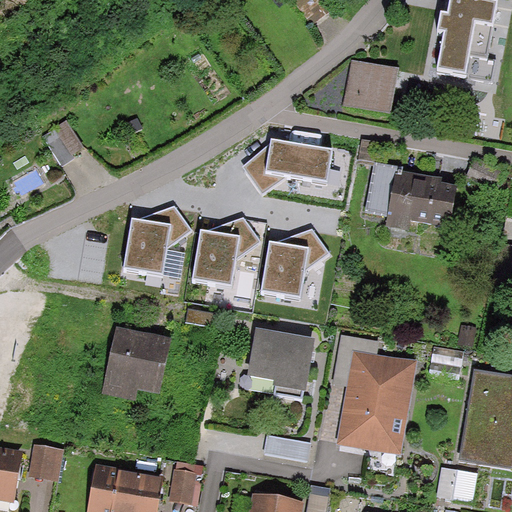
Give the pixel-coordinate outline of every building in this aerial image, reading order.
[(486,0),(450,0),(447,14),(442,13),(438,32),(445,33),(437,71),(467,76),(470,57),(487,60),(498,2),(491,1),(486,0)] [(400,70),(354,61),(345,106),(391,115),(400,70)] [(85,148),(67,121),(43,137),(63,167),(74,159),(73,156),(85,148)] [(333,150),(271,140),(271,143),(242,168),(263,195),(287,176),(327,182),(333,150)] [(506,173),(475,159),(466,178),(488,188),(490,184),(499,188),(506,173)] [(404,177),(396,175),(387,227),(410,231),(411,222),(450,229),(458,187),(441,184),(442,179),(437,178),(405,173),(404,177)] [(138,221),(132,220),(124,269),(163,276),(168,249),(191,231),(174,208),(145,219),(138,221)] [(207,233),(201,232),(193,281),(232,287),(237,260),(260,243),(244,219),(212,231),(207,233)] [(276,243),(270,242),(262,291),(301,297),(306,270),(330,255),(312,229),(281,241),(276,243)] [(49,298),(14,265),(0,279),(0,311),(19,329),(49,298)] [(146,306),(108,300),(104,330),(132,335),(128,362),(177,369),(180,347),(189,348),(192,324),(144,317),(146,306)] [(480,328),(461,325),(459,348),(477,350),(480,328)] [(316,340),(257,329),(248,377),(273,381),(272,386),(307,392),(313,356),(316,340)] [(353,351),(377,355),(379,342),(342,336),(334,385),(347,387),(353,351)] [(464,353),(434,348),(429,378),(459,383),(464,353)] [(377,355),(353,351),(347,387),(337,445),(401,455),(416,361),(377,355)] [(40,374),(0,367),(0,422),(30,428),(40,374)] [(511,377),(475,371),(460,460),(511,469),(511,377)] [(156,393),(108,383),(103,407),(75,401),(68,434),(101,441),(103,432),(152,442),(158,415),(152,413),(156,393)] [(312,443),(268,435),(264,453),(308,461),(312,443)] [(65,450),(35,445),(29,477),(59,482),(65,450)] [(24,452),(0,448),(0,501),(14,504),(18,481),(24,452)] [(204,467),(176,463),(169,502),(197,507),(204,467)] [(123,470),(96,465),(87,511),(158,511),(159,508),(164,479),(123,472),(123,470)] [(458,471),(442,468),(436,497),(452,500),(458,471)] [(326,511),(330,498),(310,494),(307,511),(326,511)] [(302,511),(304,503),(253,495),(249,511),(302,511)]
